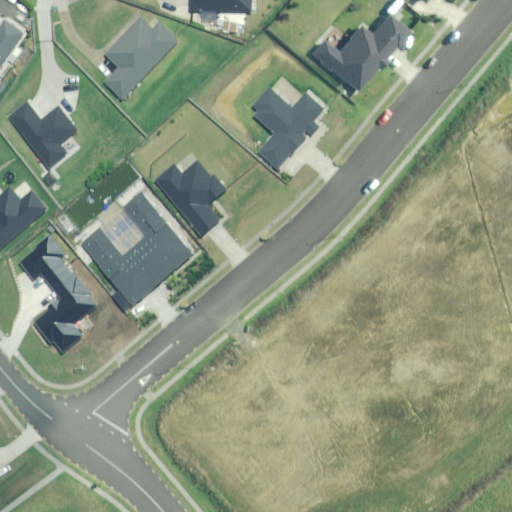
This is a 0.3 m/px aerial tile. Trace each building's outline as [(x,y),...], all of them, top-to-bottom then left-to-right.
[(188,0),(189,11),(252,11),(252,0),(188,0)] [(321,40),(310,52),(353,91),(404,33),(385,16),(367,36),(356,26),(334,51),(321,40)] [(151,29),(139,17),(102,53),(116,67),(100,83),(117,100),(178,41),(159,22),(151,29)] [(0,66),(21,34),(2,22),(0,25),(0,66)] [(244,155),(264,172),(280,154),(283,157),(297,141),(293,138),(314,114),(293,97),(279,113),(254,92),(238,111),(243,115),(238,121),(258,139),(244,155)] [(75,130),(55,104),(37,118),(26,103),(8,116),(47,167),(65,153),(57,143),(75,130)] [(172,164),(150,182),(196,237),(218,219),(205,204),(224,189),(198,158),(180,173),(172,164)] [(0,250),(45,212),(31,196),(19,206),(7,192),(0,197),(0,250)] [(78,243),(128,303),(189,254),(138,193),(121,208),(144,236),(118,257),(95,229),(78,243)]
